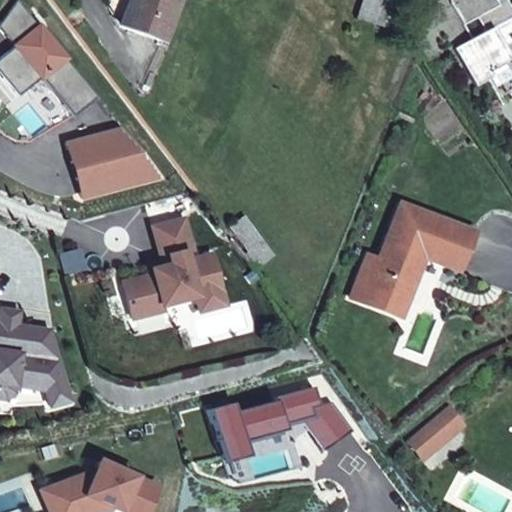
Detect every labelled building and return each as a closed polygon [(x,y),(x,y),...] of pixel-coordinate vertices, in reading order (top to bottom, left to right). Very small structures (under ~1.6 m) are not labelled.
[(19,0),(17,0),(0,21),(0,27),(14,45),(39,26),(19,0)] [(177,0),(129,0),(119,27),(161,43),(177,0)] [(390,1),(386,0),(361,0),(355,19),(382,27),(390,1)] [(446,0),(461,29),(471,24),(458,0),(446,0)] [(511,17),(498,25),(469,41),(446,55),(467,92),(483,84),(480,78),(485,75),(484,74),(487,73),(511,58),(511,17)] [(14,45),(0,56),(0,75),(16,96),(40,77),(71,117),(96,98),(39,26),(14,45)] [(158,178),(120,129),(65,144),(80,199),(158,178)] [(411,289),(423,258),(425,253),(450,262),(463,230),(400,205),(378,261),(367,256),(350,298),(382,312),(390,291),(393,282),(411,289)] [(272,256),(243,218),(230,229),(259,266),(272,256)] [(121,283),(130,319),(161,311),(161,306),(220,291),(211,255),(186,261),(184,253),(191,251),(183,219),(152,228),(160,259),(167,257),(169,266),(150,270),(152,275),(121,283)] [(457,271),(473,233),(463,230),(450,262),(425,253),(423,258),(457,271)] [(408,298),(411,289),(393,282),(390,291),(382,312),(399,318),(408,298)] [(0,309),(0,323),(16,326),(18,312),(0,309)] [(0,406),(9,408),(12,386),(42,391),(46,407),(66,402),(47,330),(16,326),(0,323),(0,406)] [(231,403),(207,409),(222,464),(246,457),(242,443),(285,432),(284,425),(303,421),(323,452),(352,432),(331,402),(319,405),(314,387),(273,397),(274,401),(233,411),(231,403)] [(447,409),(408,441),(424,460),(453,436),(445,427),(455,419),(447,409)] [(445,427),(453,436),(463,429),(455,419),(445,427)] [(80,477),(54,486),(63,511),(99,511),(110,508),(117,511),(144,511),(156,488),(100,461),(96,471),(91,482),(80,477)] [(96,471),(80,477),(91,482),(96,471)] [(63,511),(54,486),(40,491),(47,511),(63,511)]
